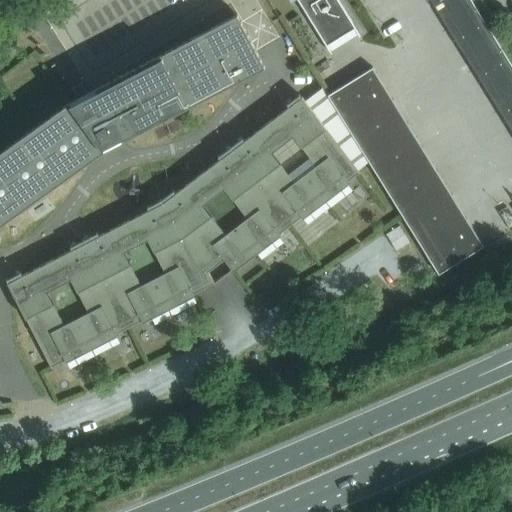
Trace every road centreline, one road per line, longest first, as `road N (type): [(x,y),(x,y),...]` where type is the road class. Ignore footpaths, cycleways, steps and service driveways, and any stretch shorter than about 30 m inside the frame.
road 1 (unknown): [(0,438),(94,412),(218,358),(401,235)]
road 2 (primary): [(479,376),(161,511)]
road 3 (primary): [(267,511),(511,405)]
